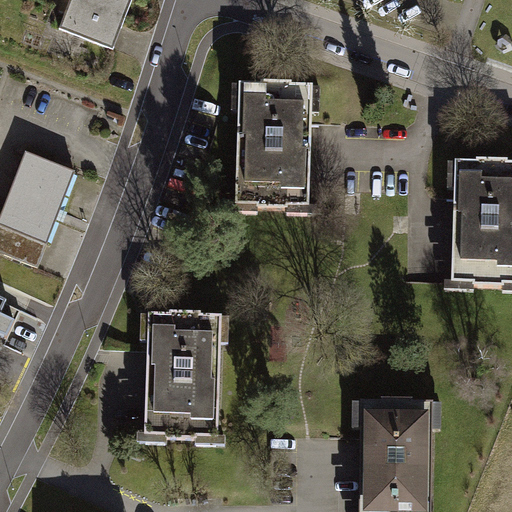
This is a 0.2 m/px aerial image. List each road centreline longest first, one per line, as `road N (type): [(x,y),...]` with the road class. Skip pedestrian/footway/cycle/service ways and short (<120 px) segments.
road 1 (residential): [(0,488),(76,329),(160,121),(193,0)]
road 2 (residential): [(511,104),(229,0)]
